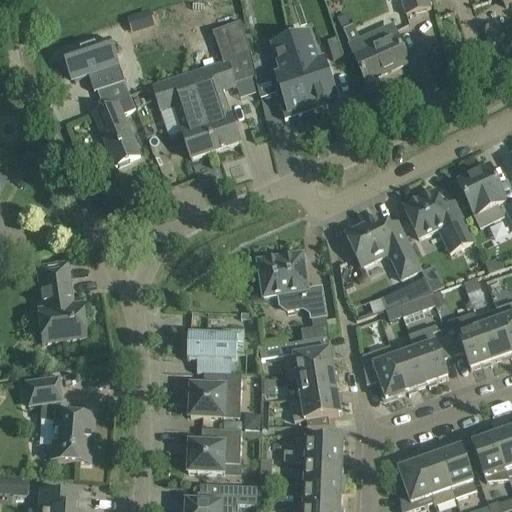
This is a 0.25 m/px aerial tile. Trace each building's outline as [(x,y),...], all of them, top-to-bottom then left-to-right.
[(428,0),(401,0),(405,16),(431,9),(428,0)] [(511,4),(511,0),(499,0),(506,9),(511,4)] [(250,55),(240,27),(211,36),(221,65),(250,55)] [(377,33),(349,45),(359,66),(367,84),(409,65),(401,47),(393,29),(378,36),(377,33)] [(79,53),(63,59),(73,85),(88,80),(94,95),(124,84),(108,39),(77,50),(79,53)] [(310,40),(292,46),(314,111),(327,106),(326,103),(336,100),(324,62),(318,64),(310,40)] [(336,40),(327,43),(334,61),(343,58),(336,40)] [(282,75),(270,80),(285,123),(302,117),(303,111),(312,108),(313,111),(314,111),(292,46),(274,52),(282,75)] [(241,146),(223,93),(236,88),(235,86),(256,79),(250,55),(221,65),(188,76),(215,154),(241,146)] [(187,58),(153,69),(156,81),(191,69),(187,58)] [(215,154),(188,76),(151,89),(159,114),(177,108),(186,134),(182,136),(191,162),(215,154)] [(118,106),(93,116),(115,168),(140,158),(132,139),(123,117),(133,113),(135,112),(129,96),(116,102),(118,106)] [(482,172),(458,184),(466,202),(474,218),(480,232),(505,221),(499,208),(505,205),(503,202),(506,201),(501,190),(492,172),(485,176),(482,172)] [(439,233),(450,256),(474,245),(454,205),(444,210),(436,194),(418,203),(416,199),(405,204),(407,208),(404,210),(419,242),(439,233)] [(421,274),(398,225),(386,232),(380,221),(379,222),(380,223),(368,229),(368,227),(346,238),(362,270),(389,257),(401,283),(421,274)] [(303,257),(258,264),(261,284),(264,300),(279,298),(280,308),(287,313),(310,310),(311,309),(309,292),(306,276),(303,257)] [(505,272),(501,260),(486,266),(490,277),(505,272)] [(66,267),(46,270),(36,271),(42,313),(37,314),(42,347),(84,342),(80,308),(68,310),(67,298),(70,297),(66,267)] [(445,289),(440,278),(427,284),(432,295),(445,289)] [(464,287),(468,297),(481,292),(477,282),(464,287)] [(511,307),(495,313),(499,323),(511,359),(511,358),(511,307)] [(399,309),(386,314),(389,324),(403,319),(399,309)] [(499,323),(495,313),(476,320),(492,365),(511,359),(499,323)] [(492,365),(476,320),(474,316),(447,325),(449,331),(444,332),(453,359),(464,355),(471,373),(492,365)] [(329,340),(326,318),(312,321),(313,330),(302,332),(304,344),(323,341),(329,340)] [(409,338),(414,353),(427,389),(449,381),(442,363),(453,359),(444,332),(438,334),(436,329),(409,338)] [(188,364),(198,365),(197,376),(204,377),(231,378),(232,365),(237,366),(238,347),(244,347),(244,334),(224,333),(223,339),(189,338),(188,364)] [(304,344),(283,347),(284,359),(283,359),(287,382),(297,381),(335,375),(331,352),(325,353),(323,341),(304,344)] [(379,385),(386,403),(407,396),(394,360),(390,349),(362,360),(367,389),(379,385)] [(414,353),(394,360),(407,396),(427,389),(414,353)] [(297,381),(300,400),(338,394),(335,375),(297,381)] [(241,407),(242,378),(231,378),(204,377),(204,389),(196,389),(195,400),(191,400),(191,404),(187,404),(186,416),(191,416),(191,420),(224,421),(225,406),(241,407)] [(51,464),(69,465),(89,466),(91,442),(86,442),(88,419),(56,417),(57,404),(60,404),(57,383),(25,388),(28,409),(41,407),(39,423),(40,423),(38,447),(52,448),(51,464)] [(264,397),(275,398),(275,384),(264,383),(264,394),(264,397)] [(338,394),(300,400),(290,402),(294,425),(306,423),(308,430),(330,429),(328,420),(342,417),(338,394)] [(245,423),(244,433),(260,434),(261,418),(251,417),(245,423)] [(511,431),(494,438),(506,474),(511,471),(511,431)] [(189,454),(188,476),(226,478),(226,468),(240,468),(242,434),(202,433),(202,446),(194,445),(194,454),(189,454)] [(506,474),(494,438),(472,445),(485,481),(486,484),(509,483),(506,474)] [(284,454),(284,465),(305,466),(304,487),(342,488),(343,467),(344,444),(296,442),(295,455),(284,454)] [(461,450),(440,457),(457,502),(477,495),(461,450)] [(440,457),(419,464),(435,510),(457,502),(440,457)] [(260,507),(271,508),(272,463),(261,462),(260,507)] [(435,510),(419,464),(398,472),(404,487),(399,489),(401,511),(417,511),(433,506),(435,510)] [(0,497),(27,499),(28,484),(0,482),(0,497)] [(304,487),(302,511),(341,511),(342,488),(304,487)] [(237,511),(237,508),(259,509),(260,491),(201,489),(200,505),(188,505),(189,504),(187,504),(187,510),(184,511),(237,511)] [(75,511),(77,496),(40,493),(38,511),(75,511)] [(489,509),(489,511),(511,511),(511,502),(500,506),(499,504),(489,508),(489,509)]
